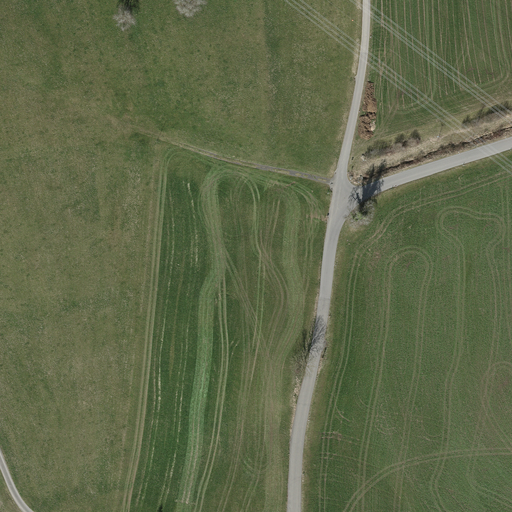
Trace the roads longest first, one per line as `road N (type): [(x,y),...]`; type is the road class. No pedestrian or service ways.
road 1 (residential): [(295,511),(303,403),(342,200)]
road 2 (unclassified): [(342,200),(366,0)]
road 3 (unclassified): [(342,200),(511,142)]
road 4 (track): [(338,183),(179,144)]
